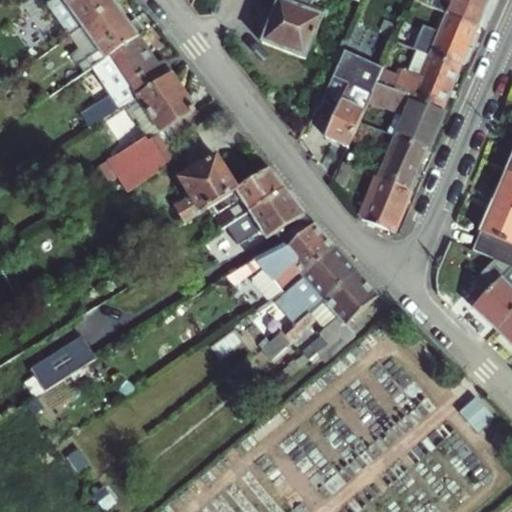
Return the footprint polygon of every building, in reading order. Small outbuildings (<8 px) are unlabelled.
[(54,0),(47,6),(44,8),(69,38),(72,36),(83,28),(116,4),(112,0),(54,0)] [(319,7),(321,0),(285,0),(283,6),(277,4),(261,46),(303,64),(320,21),(324,23),(326,16),(312,10),(314,5),(319,7)] [(443,17),(476,30),(487,0),(449,0),(447,5),(433,0),(413,0),(412,3),(443,17)] [(116,4),(83,28),(99,49),(80,64),(87,74),(97,67),(108,59),(115,54),(141,37),(148,32),(138,18),(131,23),(116,4)] [(443,17),(435,38),(426,59),(459,72),(476,30),(443,17)] [(83,28),(72,36),(81,48),(73,54),(80,64),(99,49),(83,28)] [(426,59),(435,38),(424,34),(420,45),(417,51),(416,55),(426,59)] [(414,43),(398,36),(394,46),(416,55),(417,51),(411,48),(414,43)] [(159,63),(141,37),(115,54),(133,83),(127,87),(135,99),(146,92),(173,74),(164,60),(159,63)] [(115,54),(108,59),(127,87),(133,83),(115,54)] [(108,59),(97,67),(115,95),(127,87),(108,59)] [(388,90),(394,93),(443,112),(459,72),(426,59),(418,79),(402,73),(387,67),(386,71),(383,70),(378,83),(377,85),(388,90)] [(360,93),(367,78),(339,65),(321,105),(336,112),(323,141),(347,153),(358,128),(369,103),(371,98),(360,93)] [(173,74),(146,92),(169,129),(182,121),(197,111),(173,74)] [(371,98),(377,85),(378,83),(367,78),(360,93),(371,98)] [(384,138),(394,142),(426,154),(443,112),(394,93),(388,90),(377,85),(371,98),(369,103),(375,106),(374,109),(392,117),(384,138)] [(86,114),(94,126),(107,117),(132,101),(135,99),(127,87),(115,95),(86,114)] [(139,105),(155,129),(159,136),(169,129),(146,92),(135,99),(132,101),(136,107),(139,105)] [(166,147),(189,132),(182,121),(169,129),(159,136),(166,147)] [(128,171),(166,147),(159,136),(155,129),(118,154),(128,171)] [(377,183),(409,195),(426,154),(394,142),(377,183)] [(176,161),(166,147),(128,171),(137,186),(176,161)] [(109,159),(119,176),(128,171),(118,154),(109,159)] [(201,213),(208,208),(237,190),(217,158),(180,180),(190,196),(173,206),(183,223),(201,213)] [(349,173),(340,169),(332,188),(341,191),(349,173)] [(270,170),(240,189),(245,197),(214,216),(222,230),(223,229),(286,191),(270,170)] [(511,178),(506,176),(494,204),(511,211),(511,178)] [(409,195),(377,183),(360,225),(393,234),(409,195)] [(237,190),(208,208),(214,216),(245,197),(240,189),(237,190)] [(286,191),(223,229),(231,241),(255,227),(263,240),(271,235),(276,232),(305,215),(286,191)] [(511,211),(494,204),(474,250),(496,260),(511,266),(511,211)] [(285,248),(282,242),(223,276),(231,285),(258,265),(278,287),(296,270),(301,275),(334,247),(314,225),(285,248)] [(175,228),(147,245),(152,254),(181,237),(175,228)] [(334,247),(301,275),(283,291),(274,297),(299,325),(309,315),(316,309),(325,301),(356,272),(334,247)] [(511,266),(496,260),(474,283),(486,295),(474,307),(496,329),(511,313),(511,266)] [(379,297),(356,272),(325,301),(338,316),(329,324),(320,332),(327,342),(322,347),(330,359),(356,337),(347,327),(379,297)] [(325,301),(316,309),(329,324),(338,316),(325,301)] [(511,313),(496,329),(511,344),(511,313)] [(309,315),(299,325),(285,338),(284,336),(263,350),(271,361),(291,345),(289,342),(313,320),(309,315)] [(82,336),(54,354),(68,377),(96,357),(82,336)] [(316,353),(324,364),(330,359),(322,347),(316,353)] [(31,370),(46,391),(68,377),(54,354),(31,370)] [(471,396),(456,409),(463,416),(478,403),(471,396)] [(488,415),(478,403),(463,416),(473,427),(488,415)]
